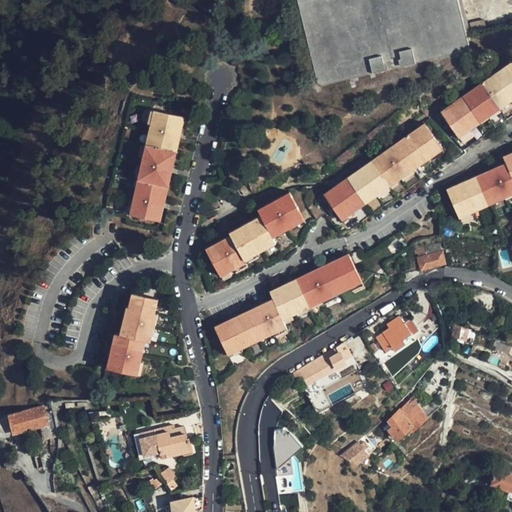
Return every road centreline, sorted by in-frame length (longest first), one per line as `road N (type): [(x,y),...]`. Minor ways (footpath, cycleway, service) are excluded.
road 1 (residential): [(213,511),(212,431),(179,260),(219,78)]
road 2 (residential): [(511,292),(472,277),(421,281),(271,373),(246,429),(255,511)]
